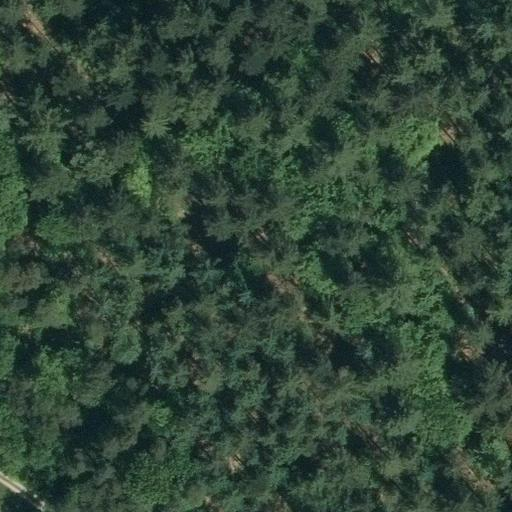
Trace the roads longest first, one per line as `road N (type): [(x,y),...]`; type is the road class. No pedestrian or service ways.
road 1 (track): [(511,471),(201,89),(139,0)]
road 2 (track): [(0,203),(355,0)]
road 3 (track): [(0,203),(239,511)]
